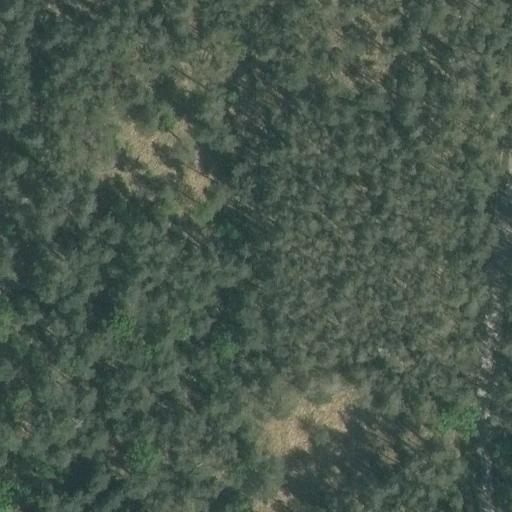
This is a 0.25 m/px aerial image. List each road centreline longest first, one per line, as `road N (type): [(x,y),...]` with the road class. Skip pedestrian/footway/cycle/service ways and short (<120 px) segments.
road 1 (track): [(493,410),(366,347),(0,284)]
road 2 (track): [(511,142),(493,410)]
